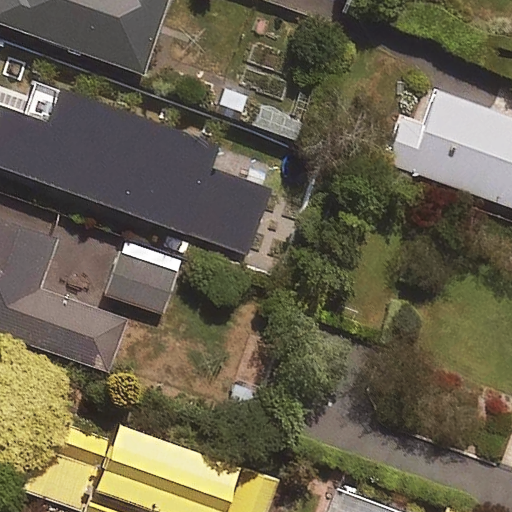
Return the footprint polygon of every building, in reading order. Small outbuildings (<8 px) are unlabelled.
[(0,0),(0,24),(137,73),(162,0),(0,0)] [(210,147),(32,82),(20,115),(0,107),(0,166),(243,255),(267,190),(203,166),(210,147)] [(511,118),(430,89),(418,123),(398,116),(381,161),(511,208),(511,118)] [(56,222),(0,202),(0,333),(104,369),(122,318),(34,288),(56,222)] [(182,260),(120,238),(99,297),(161,319),(182,260)] [(212,511),(229,468),(103,421),(95,442),(44,423),(19,489),(78,511),(212,511)] [(263,511),(275,481),(243,469),(227,511),(263,511)] [(391,511),(329,489),(320,511),(391,511)]
